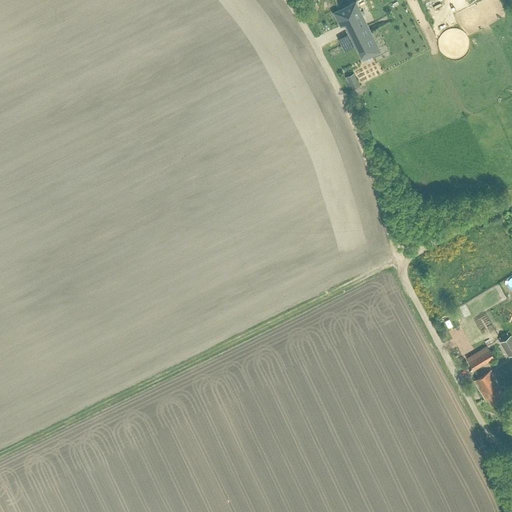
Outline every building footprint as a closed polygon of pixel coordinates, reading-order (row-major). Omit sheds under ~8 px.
[(371,55),(372,54),(380,50),(367,23),(363,14),(355,0),(333,11),(340,25),(345,23),(349,32),(362,59),(364,58),(371,55)] [(444,39),(511,8),(508,0),(441,31),(444,39)] [(507,332),(499,336),(501,340),(499,341),(505,351),(511,346),(511,337),(510,334),(509,335),(507,332)] [(466,358),(468,361),(473,369),(494,357),(489,349),(487,345),(466,358)] [(487,397),(491,404),(505,395),(498,384),(500,383),(491,369),(474,380),(485,398),(487,397)]
